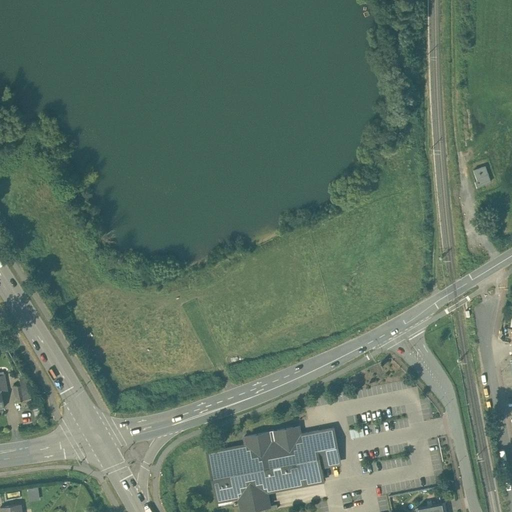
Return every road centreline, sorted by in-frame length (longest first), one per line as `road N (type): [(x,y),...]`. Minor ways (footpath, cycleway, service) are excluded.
road 1 (secondary): [(177,420),(320,366),(399,324)]
road 2 (residential): [(476,511),(450,403),(399,324)]
road 3 (primary): [(0,275),(102,440)]
road 4 (residential): [(486,311),(486,350),(511,476)]
road 5 (track): [(462,163),(453,0)]
road 6 (secondary): [(399,324),(511,257)]
road 7 (track): [(500,265),(466,183),(462,163),(474,151)]
